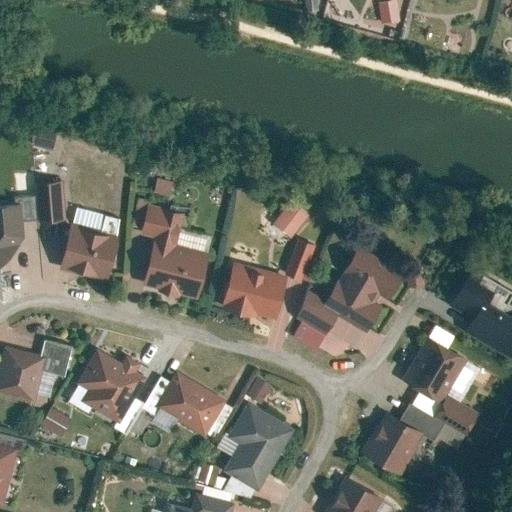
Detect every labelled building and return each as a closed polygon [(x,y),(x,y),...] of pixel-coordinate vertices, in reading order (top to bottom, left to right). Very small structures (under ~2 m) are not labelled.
[(397,0),(379,0),(382,19),(399,17),(397,0)] [(51,144),(52,124),(30,123),(30,143),(51,144)] [(157,174),(153,189),(171,194),(175,178),(157,174)] [(63,176),(35,179),(38,218),(67,215),(63,176)] [(290,196),(272,220),(292,234),(310,211),(290,196)] [(155,235),(143,281),(198,294),(209,249),(176,241),(184,209),(147,199),(139,231),(155,235)] [(0,262),(25,235),(23,200),(0,201),(0,262)] [(70,221),(59,262),(107,276),(119,234),(70,221)] [(299,234),(286,269),(302,275),(315,240),(299,234)] [(324,329),(336,306),(366,322),(397,268),(354,243),(326,292),(311,284),(295,313),(324,329)] [(233,259),(222,302),(276,316),(287,273),(233,259)] [(473,312),(464,327),(511,354),(511,297),(490,284),(466,270),(449,298),(473,312)] [(478,409),(447,392),(468,353),(426,331),(402,375),(441,395),(431,414),(466,432),(478,409)] [(0,388),(35,397),(42,367),(65,372),(72,344),(44,337),(40,351),(2,342),(0,350),(0,388)] [(95,344),(77,378),(88,384),(80,399),(120,419),(128,404),(146,370),(137,366),(141,358),(126,351),(122,358),(95,344)] [(179,365),(157,400),(207,432),(230,397),(179,365)] [(249,393),(263,400),(273,382),(259,375),(249,393)] [(294,425),(261,405),(248,398),(227,433),(240,441),(225,467),(258,487),(294,425)] [(59,435),(69,416),(48,404),(37,422),(59,435)] [(385,406),(360,447),(401,471),(426,430),(385,406)] [(0,498),(5,500),(20,439),(0,434),(0,498)] [(196,478),(215,482),(218,466),(199,462),(196,478)] [(323,511),(373,511),(384,493),(346,471),(323,511)] [(191,510),(197,511),(224,511),(228,499),(197,490),(191,510)]
